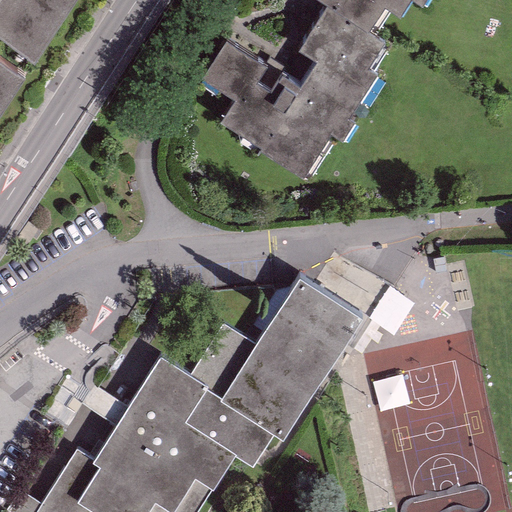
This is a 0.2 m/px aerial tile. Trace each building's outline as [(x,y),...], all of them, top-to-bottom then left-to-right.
[(0,0),(0,103),(21,71),(0,57),(0,32),(33,54),(68,0),(0,0)] [(324,0),(333,5),(371,28),(388,1),(403,11),(409,0),(324,0)] [(371,28),(333,5),(306,50),(320,59),(304,85),(291,78),(284,90),(265,79),(273,67),(233,42),(210,80),(240,99),(226,123),(309,174),(335,133),(342,137),(380,73),(372,68),(390,40),(371,28)] [(42,230),(28,221),(18,235),(28,242),(32,236),(36,239),(42,230)] [(190,511),(231,447),(261,466),(358,311),(295,271),(251,340),(220,320),(189,370),(159,351),(120,413),(91,459),(75,449),(35,511),(190,511)]
